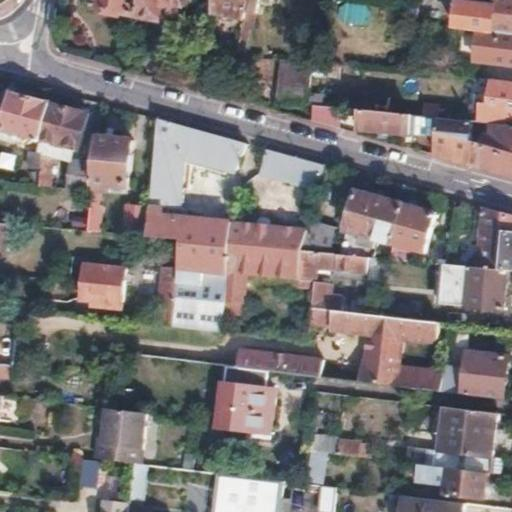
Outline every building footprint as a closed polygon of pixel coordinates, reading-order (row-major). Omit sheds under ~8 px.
[(84,0),(83,8),(94,11),(96,0),(84,0)] [(96,0),(94,11),(132,19),(135,0),(96,0)] [(142,0),(139,15),(161,20),(163,12),(179,15),(181,5),(186,6),(194,1),(194,0),(142,0)] [(219,0),(217,13),(246,19),(250,0),(219,0)] [(250,0),(246,19),(247,19),(249,12),(259,14),(262,0),(250,0)] [(419,0),(419,1),(417,24),(434,26),(437,0),(419,0)] [(511,0),(497,0),(493,33),(511,35),(511,0)] [(417,24),(415,34),(433,36),(434,26),(417,24)] [(478,32),(475,60),(511,63),(511,35),(493,33),(478,32)] [(279,57),(275,101),(304,104),(308,59),(279,57)] [(483,105),(481,122),(489,123),(505,125),(506,117),(511,118),(511,81),(493,80),(490,105),(483,105)] [(0,95),(0,96),(0,113),(5,115),(2,128),(40,139),(49,103),(12,92),(10,98),(0,95)] [(49,103),(40,139),(82,151),(92,116),(49,103)] [(314,105),(312,120),(336,122),(338,108),(314,105)] [(362,110),(360,128),(438,137),(440,118),(362,110)] [(438,137),(436,155),(484,169),(487,140),(473,138),(474,122),(440,118),(438,137)] [(152,204),(149,235),(182,238),(180,255),(179,267),(227,272),(232,221),(180,216),(186,152),(237,166),(241,153),(243,154),(246,144),(159,120),(152,204)] [(487,140),(484,169),(511,176),(511,125),(505,125),(489,123),(487,140)] [(93,191),(88,230),(100,231),(106,186),(125,188),(131,145),(100,141),(97,162),(93,191)] [(33,149),(29,184),(40,185),(44,156),(44,151),(37,150),(33,149)] [(267,150),(260,174),(319,190),(325,166),(267,150)] [(44,156),(40,185),(52,186),(54,157),(44,156)] [(70,159),(66,188),(93,191),(97,162),(70,159)] [(357,192),(340,254),(370,257),(373,258),(379,239),(394,243),(405,205),(357,192)] [(129,202),(124,233),(149,235),(152,204),(129,202)] [(394,243),(390,259),(407,261),(411,248),(424,251),(435,213),(405,205),(394,243)] [(511,217),(485,210),(480,257),(503,259),(505,230),(511,230),(511,217)] [(227,272),(225,301),(243,303),(245,273),(299,278),(303,251),(309,228),(232,221),(227,272)] [(0,223),(0,253),(10,254),(13,225),(0,223)] [(503,259),(502,269),(509,270),(511,270),(511,230),(505,230),(503,259)] [(142,251),(140,263),(162,265),(179,267),(180,255),(142,251)] [(303,251),(299,278),(313,280),(315,280),(317,268),(368,272),(370,257),(340,254),(303,251)] [(126,268),(121,320),(159,324),(161,306),(159,305),(162,265),(140,263),(127,262),(126,268)] [(85,264),(80,315),(121,320),(126,268),(85,264)] [(162,265),(159,305),(161,306),(159,324),(173,325),(179,268),(162,265)] [(453,265),(450,304),(507,309),(509,270),(502,269),(455,265),(453,265)] [(179,268),(173,325),(222,331),(225,301),(227,272),(179,268)] [(311,307),(309,323),(330,326),(330,328),(369,333),(366,362),(361,362),(358,382),(441,392),(442,379),(434,371),(398,366),(402,337),(436,341),(438,322),(311,307)] [(0,337),(0,363),(11,365),(14,339),(0,337)] [(130,337),(128,353),(163,357),(165,341),(130,337)] [(236,349),(234,366),(270,371),(321,377),(323,359),(236,349)] [(468,353),(464,395),(506,400),(510,358),(468,353)] [(0,375),(12,377),(14,366),(11,365),(0,363),(0,375)] [(226,365),(219,428),(271,434),(277,389),(268,388),(270,371),(234,366),(226,365)] [(442,379),(441,392),(457,394),(460,367),(444,365),(442,379)] [(103,428),(99,460),(134,464),(142,465),(148,413),(111,408),(108,429),(103,428)] [(445,408),(438,467),(488,473),(492,473),(494,457),(498,415),(445,408)] [(312,438),(311,452),(326,454),(368,459),(370,445),(312,438)] [(403,450),(401,462),(420,464),(421,452),(403,450)] [(311,452),(306,484),(321,486),(326,454),(311,452)] [(494,457),(492,473),(502,474),(504,459),(494,457)] [(99,493),(102,463),(85,460),(81,490),(99,493)] [(401,462),(399,475),(435,479),(435,481),(447,483),(446,493),(485,498),(488,473),(438,467),(420,464),(401,462)] [(175,495),(175,498),(190,499),(191,477),(158,476),(157,494),(175,495)] [(272,511),(275,481),(214,477),(211,511),(272,511)] [(462,511),(464,502),(401,497),(400,511),(462,511)] [(103,501),(101,511),(128,511),(129,504),(103,501)]
